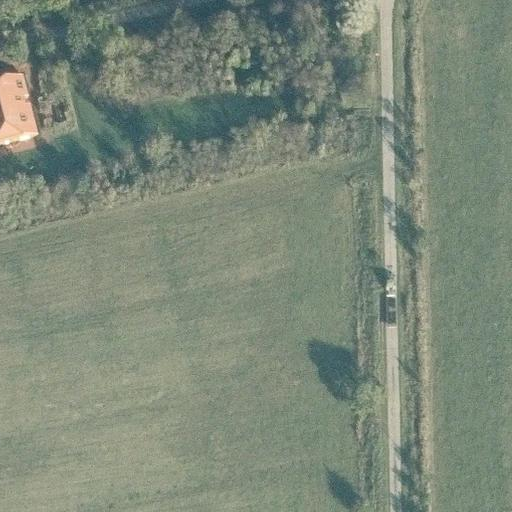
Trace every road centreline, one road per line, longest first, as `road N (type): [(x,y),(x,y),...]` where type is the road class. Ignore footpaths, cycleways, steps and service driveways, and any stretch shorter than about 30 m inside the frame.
road 1 (unclassified): [(390,0),(394,511)]
road 2 (unclassified): [(0,55),(230,0)]
